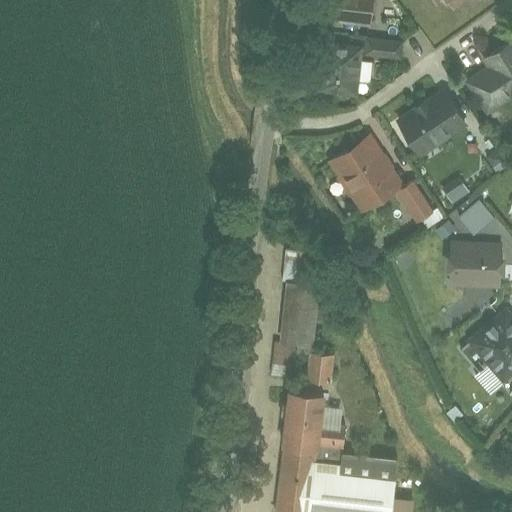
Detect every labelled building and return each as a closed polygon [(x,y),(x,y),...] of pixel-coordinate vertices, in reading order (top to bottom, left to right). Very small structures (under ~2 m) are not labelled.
[(330,0),(328,26),(372,30),(375,0),(330,0)] [(464,81),(489,117),(511,102),(511,41),(484,60),(487,66),(464,81)] [(315,96),(359,100),(365,49),(321,45),(315,96)] [(421,158),(467,128),(443,92),(397,122),(421,158)] [(407,188),(373,136),(330,164),(364,216),(407,188)] [(454,201),(472,190),(466,180),(448,191),(454,201)] [(476,232),(497,214),(481,196),(460,214),(476,232)] [(502,290),(503,244),(450,242),(449,288),(502,290)] [(287,249),(278,373),(296,374),(298,352),(315,353),(320,284),(310,284),(312,250),(287,249)] [(511,380),(511,313),(508,309),(469,342),(506,385),(511,380)] [(336,380),(337,352),(311,351),(310,379),(336,380)] [(321,392),(292,387),(282,454),(311,458),(321,392)] [(393,511),(398,464),(319,455),(313,511),(393,511)] [(396,511),(415,511),(416,497),(398,496),(396,511)]
